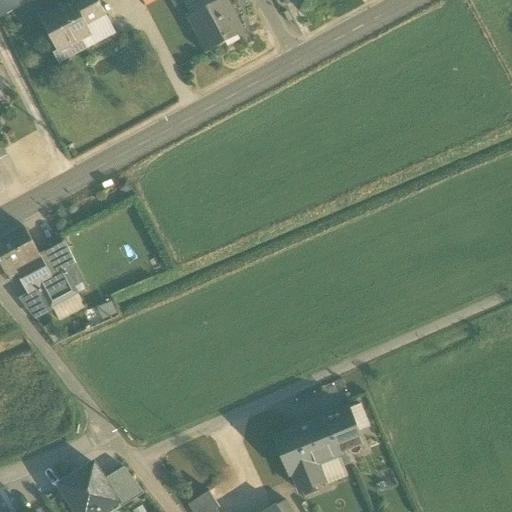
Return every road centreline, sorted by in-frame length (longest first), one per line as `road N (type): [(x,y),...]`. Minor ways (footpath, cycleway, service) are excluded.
road 1 (residential): [(511,293),(155,448),(126,451),(112,440)]
road 2 (secondary): [(69,179),(411,0)]
road 3 (residential): [(112,440),(0,290)]
road 4 (unclassified): [(0,38),(69,179)]
